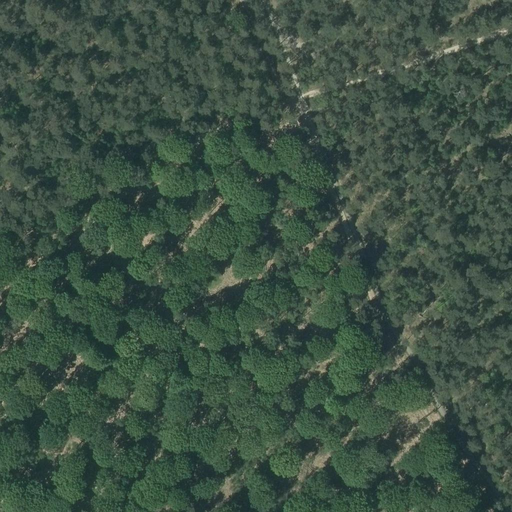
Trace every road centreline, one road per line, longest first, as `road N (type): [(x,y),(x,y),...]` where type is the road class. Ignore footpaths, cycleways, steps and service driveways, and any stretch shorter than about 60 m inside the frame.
road 1 (track): [(478,511),(409,371),(378,330),(289,105)]
road 2 (track): [(289,105),(0,193)]
road 3 (track): [(289,105),(511,28)]
